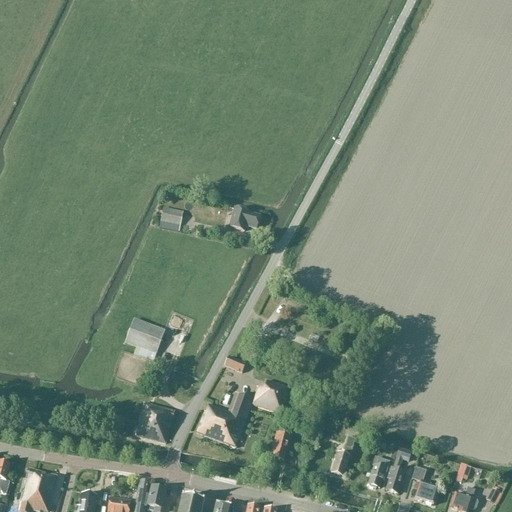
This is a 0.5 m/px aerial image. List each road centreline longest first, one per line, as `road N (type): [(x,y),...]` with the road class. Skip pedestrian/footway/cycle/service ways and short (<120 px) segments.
road 1 (tertiary): [(169,475),(189,414),(411,0)]
road 2 (tertiary): [(321,511),(169,475)]
